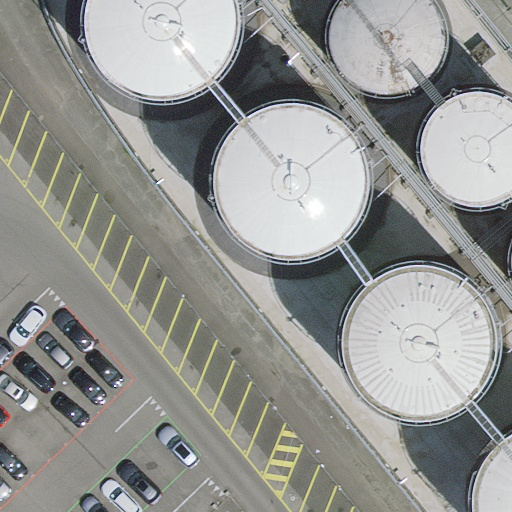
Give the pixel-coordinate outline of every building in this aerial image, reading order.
[(93,0),(90,20),(92,42),(102,65),(116,83),(138,96),(157,102),(182,102),(204,95),(222,84),(236,68),(245,49),(250,26),(247,2),(246,0),(93,0)] [(343,0),(337,9),(333,25),(333,43),(338,61),(346,74),(357,84),(375,94),(393,97),(411,95),(427,88),(444,74),(453,57),(457,40),(455,20),(449,3),(446,0),(343,0)] [(511,90),(506,87),(486,82),(465,85),(446,94),(435,105),(425,120),(421,136),(421,154),(426,171),(434,184),(445,195),(463,204),(481,207),(499,205),(511,199),(511,90)] [(331,114),(308,107),(288,106),(261,113),(242,125),(228,141),(218,161),(215,182),(217,204),(226,227),(241,245),(262,258),(281,264),(307,264),(329,257),(346,246),(360,230),(370,212),(374,188),(371,164),(361,142),(349,128),(331,114)] [(464,272),(441,265),(421,264),(395,271),(375,283),(361,299),(351,319),(348,340),(350,362),(359,385),(374,403),(395,416),(414,422),(440,422),(462,415),(479,404),(493,388),(503,369),(507,346),(504,322),(494,300),(482,286),(464,272)] [(511,511),(511,440),(504,445),(490,461),(480,481),(476,502),(477,511),(511,511)]
